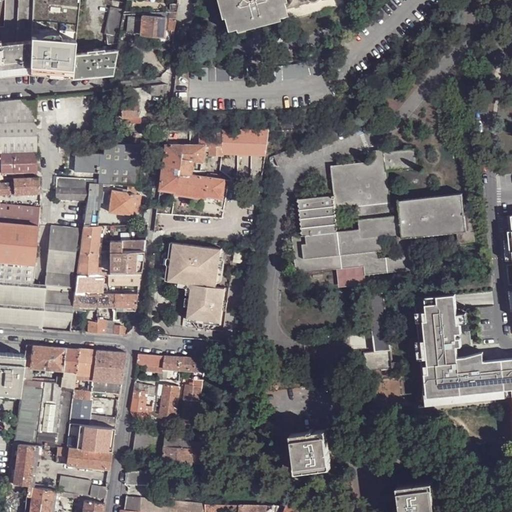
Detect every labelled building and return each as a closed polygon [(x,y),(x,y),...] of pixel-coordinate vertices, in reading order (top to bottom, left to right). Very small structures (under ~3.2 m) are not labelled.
[(0,44),(18,43),(19,0),(4,0),(4,28),(0,27),(0,44)] [(32,41),(33,0),(19,0),(18,43),(32,41)] [(33,0),(32,41),(30,73),(64,75),(64,71),(73,72),(75,54),(80,0),(33,0)] [(178,11),(179,0),(126,0),(124,11),(124,14),(130,14),(140,14),(143,14),(151,13),(167,12),(169,12),(178,11)] [(279,15),(287,12),(284,0),(219,0),(224,15),(227,28),(235,26),(279,15)] [(111,8),(105,35),(106,35),(108,45),(118,45),(123,20),(124,14),(124,11),(111,8)] [(151,16),(143,15),(142,21),(141,34),(164,36),(166,18),(167,12),(151,13),(151,16)] [(279,15),(235,26),(236,28),(280,17),(279,15)] [(129,20),(128,33),(141,34),(142,21),(139,21),(129,20)] [(0,75),(30,73),(32,41),(18,43),(0,44),(0,75)] [(113,74),(117,51),(105,51),(99,52),(96,52),(87,53),(75,54),(73,72),(73,77),(113,74)] [(315,73),(322,67),(316,55),(309,58),(304,60),(295,63),(279,65),(231,68),(232,81),(272,79),(281,79),(295,76),(315,73)] [(229,69),(202,70),(202,80),(229,80),(229,69)] [(166,85),(165,84),(151,86),(150,95),(162,96),(165,96),(167,86),(166,85)] [(116,89),(101,91),(100,99),(116,98),(116,89)] [(122,95),(121,117),(127,117),(139,117),(139,96),(122,95)] [(35,97),(0,100),(0,150),(35,150),(35,97)] [(222,130),(205,130),(205,138),(205,145),(210,146),(209,152),(209,154),(222,155),(222,151),(222,130)] [(254,130),(222,130),(222,151),(254,151),(254,130)] [(254,130),(254,151),(266,152),(269,130),(254,130)] [(144,146),(103,143),(103,154),(77,153),(75,172),(98,173),(98,180),(98,183),(102,184),(127,185),(138,186),(144,146)] [(159,188),(175,190),(175,193),(193,195),(201,197),(204,197),(205,194),(221,196),(223,179),(219,179),(193,175),(190,174),(190,172),(192,160),(202,161),(203,151),(204,145),(202,144),(165,145),(159,188)] [(278,165),(299,158),(294,146),(274,154),(278,165)] [(299,199),(303,235),(293,236),(297,273),(338,269),(365,266),(366,275),(416,269),(413,236),(403,237),(401,214),(393,216),(388,171),(419,167),(416,148),(384,152),(385,153),(375,154),(376,160),(332,165),(335,195),(299,199)] [(36,154),(1,154),(1,162),(2,172),(36,171),(36,154)] [(253,170),(250,183),(261,184),(263,172),(253,170)] [(39,178),(13,179),(14,182),(14,194),(40,192),(39,178)] [(98,183),(98,180),(74,178),(56,178),(56,187),(89,188),(89,183),(98,183)] [(0,221),(0,222),(0,220),(0,194),(14,194),(14,182),(0,183),(0,221)] [(99,210),(102,184),(98,183),(89,183),(89,188),(87,200),(86,208),(99,210)] [(261,184),(250,183),(247,195),(251,196),(259,197),(261,184)] [(126,193),(135,194),(136,186),(127,185),(127,189),(126,192),(126,193)] [(56,199),(87,200),(89,188),(56,187),(56,199)] [(132,214),(132,212),(135,194),(126,193),(126,192),(122,192),(112,190),(109,212),(124,214),(124,213),(132,214)] [(399,200),(401,214),(403,237),(413,236),(416,235),(417,236),(458,232),(467,231),(465,211),(463,193),(399,200)] [(135,194),(132,212),(139,212),(142,195),(135,194)] [(201,197),(193,195),(192,203),(200,204),(201,197)] [(40,208),(0,203),(0,220),(0,222),(38,226),(40,208)] [(84,227),(98,227),(100,210),(99,210),(86,208),(84,227)] [(467,231),(458,232),(459,245),(478,243),(475,210),(465,211),(467,231)] [(35,263),(38,226),(0,222),(0,221),(0,259),(0,260),(35,263)] [(78,274),(77,275),(94,275),(98,275),(98,253),(102,226),(98,227),(84,227),(83,229),(81,245),(78,274)] [(50,227),(47,271),(73,273),(77,244),(79,229),(50,227)] [(144,250),(145,239),(143,239),(133,239),(121,240),(122,251),(144,250)] [(110,272),(141,271),(144,250),(122,251),(121,240),(110,241),(110,244),(110,246),(110,272)] [(222,248),(172,241),(166,278),(189,282),(192,286),(188,319),(220,323),(226,287),(217,285),(222,248),(228,249),(228,244),(223,243),(222,248)] [(35,263),(0,260),(0,263),(0,280),(33,283),(35,263)] [(0,263),(0,262),(0,324),(29,327),(41,328),(70,331),(71,324),(73,309),(73,305),(75,293),(77,275),(78,274),(73,273),(47,271),(45,285),(33,283),(0,280),(0,263)] [(365,266),(338,269),(340,287),(367,284),(366,275),(365,266)] [(108,275),(108,285),(139,285),(141,274),(108,275)] [(75,293),(93,293),(94,275),(77,275),(75,293)] [(375,350),(392,349),(385,292),(379,292),(368,295),(375,350)] [(73,305),(98,306),(98,294),(98,293),(93,293),(75,293),(73,305)] [(456,295),(456,293),(426,296),(426,297),(416,298),(417,312),(427,311),(428,319),(425,320),(418,321),(420,340),(427,339),(428,358),(421,358),(426,404),(431,404),(431,393),(441,392),(441,396),(507,389),(511,388),(511,357),(485,360),(484,351),(467,356),(459,356),(458,346),(472,345),(471,330),(463,331),(462,323),(459,324),(458,314),(458,308),(455,309),(454,295),(456,295)] [(136,307),(138,295),(98,294),(98,306),(116,307),(136,307)] [(427,311),(417,312),(418,321),(425,320),(428,319),(427,311)] [(467,313),(458,314),(459,324),(462,323),(468,323),(467,313)] [(103,317),(98,317),(98,321),(97,328),(97,333),(106,333),(107,321),(103,321),(103,317)] [(106,333),(114,334),(115,327),(113,321),(107,321),(106,333)] [(428,358),(427,339),(420,340),(417,340),(419,359),(421,358),(428,358)] [(34,345),(27,345),(26,354),(26,355),(24,367),(31,367),(34,345)] [(66,348),(34,345),(31,367),(31,368),(33,368),(64,370),(66,348)] [(66,348),(64,370),(63,378),(63,383),(56,382),(50,381),(42,445),(45,445),(52,445),(57,446),(68,447),(70,426),(70,424),(73,398),(74,390),(75,386),(75,384),(76,379),(76,373),(79,349),(66,348)] [(96,350),(79,349),(76,373),(93,375),(96,350)] [(127,352),(96,350),(93,375),(93,379),(122,382),(127,352)] [(0,352),(0,392),(5,393),(21,394),(23,380),(24,367),(26,355),(0,352)] [(139,353),(137,363),(145,364),(159,364),(164,365),(165,355),(139,353)] [(205,358),(165,355),(164,365),(163,367),(166,368),(195,370),(204,371),(205,359),(205,358)] [(166,379),(166,368),(163,367),(164,365),(159,364),(145,364),(144,371),(158,372),(158,379),(166,379)] [(23,380),(32,381),(32,378),(33,368),(31,368),(31,367),(24,367),(23,380)] [(64,370),(33,368),(32,378),(45,379),(45,381),(47,382),(47,379),(50,379),(50,381),(56,382),(57,377),(63,378),(64,370)] [(195,370),(194,379),(203,380),(204,371),(195,370)] [(121,393),(122,382),(93,379),(93,380),(93,384),(92,389),(92,391),(121,393)] [(190,384),(187,384),(184,399),(186,400),(182,427),(196,428),(203,380),(194,379),(194,382),(190,381),(190,384)] [(23,380),(21,394),(20,401),(14,442),(20,443),(36,444),(40,444),(42,445),(50,381),(47,382),(45,381),(32,381),(23,380)] [(134,383),(134,389),(148,392),(148,385),(134,383)] [(160,411),(160,416),(175,418),(179,386),(164,384),(163,395),(161,405),(161,409),(160,411)] [(134,389),(131,409),(143,411),(145,411),(145,409),(146,404),(146,399),(147,394),(148,392),(134,389)] [(431,393),(431,404),(508,396),(507,389),(441,396),(441,392),(431,393)] [(73,398),(91,400),(92,392),(88,391),(74,390),(73,398)] [(20,401),(21,394),(5,393),(4,400),(20,401)] [(73,398),(70,424),(77,424),(85,425),(89,425),(90,416),(92,400),(91,400),(73,398)] [(134,419),(142,419),(143,411),(131,409),(131,410),(134,417),(134,419)] [(101,426),(116,427),(117,418),(90,416),(89,425),(101,426)] [(166,422),(158,421),(157,426),(157,429),(165,430),(166,425),(166,422)] [(112,451),(116,427),(101,426),(89,425),(85,425),(84,427),(81,448),(112,451)] [(81,448),(84,427),(77,427),(70,426),(68,447),(69,447),(81,448)] [(137,427),(133,454),(148,456),(148,454),(151,432),(152,428),(137,427)] [(332,466),(327,428),(293,433),(297,471),(332,466)] [(151,432),(148,454),(156,455),(160,434),(151,432)] [(203,463),(202,442),(194,441),(185,440),(186,435),(166,434),(165,445),(193,447),(192,462),(203,463)] [(16,471),(14,484),(29,486),(30,486),(35,454),(35,449),(36,444),(20,443),(16,471)] [(165,445),(164,460),(192,462),(193,447),(165,445)] [(112,451),(81,448),(69,447),(68,452),(67,463),(92,466),(107,467),(110,467),(112,451)] [(30,486),(34,487),(35,483),(39,454),(35,454),(30,486)] [(128,484),(155,485),(155,471),(126,472),(125,484),(128,484)] [(164,471),(155,471),(155,485),(163,485),(164,471)] [(86,494),(88,495),(91,480),(59,475),(57,490),(67,492),(86,494)] [(438,511),(435,480),(400,484),(403,511),(438,511)] [(14,484),(9,483),(9,485),(8,491),(5,503),(4,511),(25,511),(26,511),(27,497),(29,486),(14,484)] [(91,484),(90,495),(105,497),(106,491),(107,486),(91,484)] [(30,511),(50,511),(53,490),(49,489),(34,487),(30,486),(29,486),(27,497),(32,498),(30,511)] [(62,501),(63,495),(67,495),(67,492),(57,490),(55,500),(62,501)] [(127,496),(125,510),(141,511),(145,511),(205,511),(205,503),(127,496)] [(103,511),(104,503),(84,500),(83,511),(82,511),(103,511)] [(273,505),(205,503),(205,511),(278,511),(279,505),(273,505)]
